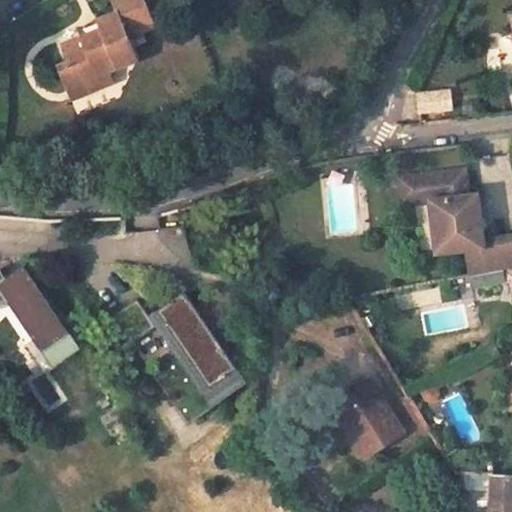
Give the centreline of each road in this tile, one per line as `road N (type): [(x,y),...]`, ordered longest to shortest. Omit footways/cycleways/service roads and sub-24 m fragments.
road 1 (residential): [(354,139),(197,192),(106,203),(0,201)]
road 2 (unknown): [(145,198),(145,231),(128,255),(0,245)]
road 3 (residential): [(429,0),(354,139)]
road 4 (residential): [(354,139),(511,126)]
